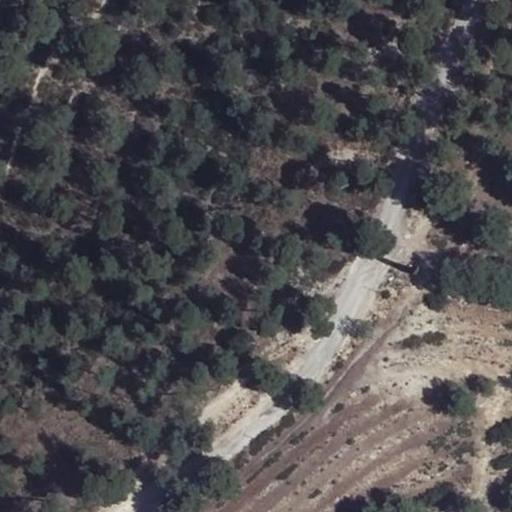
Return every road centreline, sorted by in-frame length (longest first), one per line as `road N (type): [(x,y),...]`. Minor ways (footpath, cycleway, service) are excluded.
road 1 (track): [(139,511),(302,379),(409,265),(411,196),(479,26),(500,0)]
road 2 (track): [(0,190),(58,52),(98,0)]
